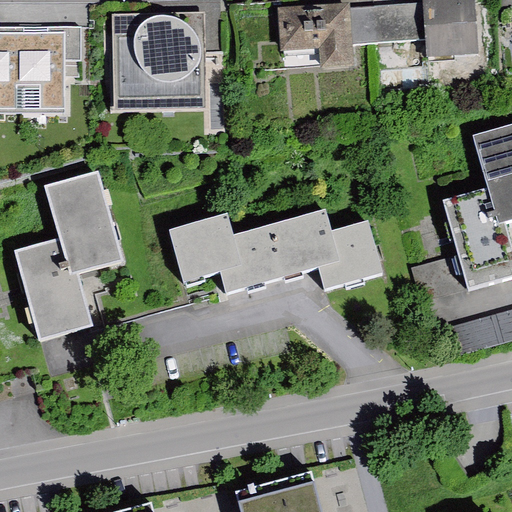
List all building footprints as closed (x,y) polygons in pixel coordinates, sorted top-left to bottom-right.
[(478,53),(474,0),(423,0),(424,3),(426,40),(427,56),(478,53)] [(350,8),(350,2),(279,5),(281,49),(320,47),(321,67),(354,65),(353,44),(350,8)] [(424,3),(375,7),(377,43),(426,40),(424,3)] [(375,7),(350,8),(353,44),(377,43),(375,7)] [(204,11),(112,13),(114,110),(207,108),(204,11)] [(0,32),(0,113),(65,113),(63,60),(82,60),(81,32),(0,32)] [(511,129),(470,141),(485,196),(442,207),(456,258),(465,291),(469,297),(511,285),(511,253),(506,231),(511,229),(511,129)] [(97,175),(48,186),(61,241),(16,252),(37,341),(89,329),(76,272),(118,262),(97,175)] [(328,207),(266,225),(280,275),(317,265),(325,291),(383,273),(366,220),(335,230),(328,207)] [(228,212),(170,228),(183,273),(185,279),(218,269),(225,291),(280,275),(266,225),(234,234),(228,212)] [(456,258),(412,270),(421,303),(465,291),(456,258)] [(183,273),(97,296),(105,326),(191,303),(185,279),(183,273)] [(511,313),(454,330),(461,357),(511,343),(511,313)] [(2,364),(5,379),(32,373),(29,358),(2,364)] [(320,511),(311,480),(237,500),(240,511),(320,511)]
